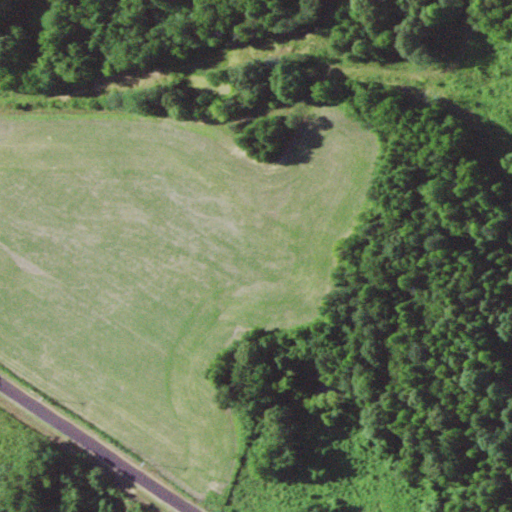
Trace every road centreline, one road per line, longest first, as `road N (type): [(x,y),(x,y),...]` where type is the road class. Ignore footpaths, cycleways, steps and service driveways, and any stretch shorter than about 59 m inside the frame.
road 1 (residential): [(0,71),(342,29),(375,0)]
road 2 (residential): [(0,378),(202,511)]
